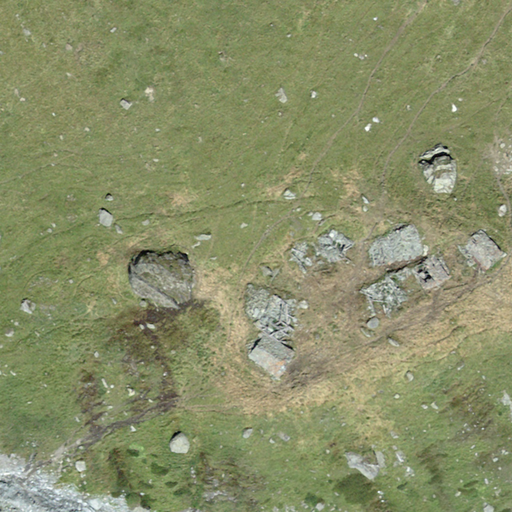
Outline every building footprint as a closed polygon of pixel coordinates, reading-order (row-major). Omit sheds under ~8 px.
[(414,226),(377,240),(388,263),(423,253),(414,226)] [(334,228),(314,247),(330,262),(353,244),(334,228)] [(481,230),(461,248),(482,272),(503,254),(481,230)] [(437,254),(413,271),(424,290),(449,276),(437,254)] [(265,333),(247,358),(278,378),(295,351),(265,333)]
